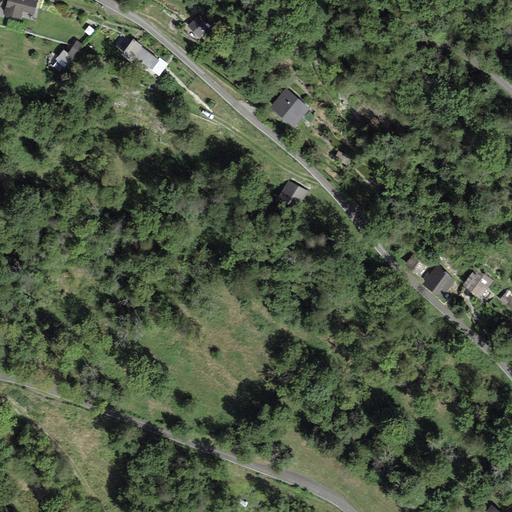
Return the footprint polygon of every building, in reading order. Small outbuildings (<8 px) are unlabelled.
[(7,0),(3,16),(21,21),(23,11),(33,14),(37,1),(32,0),(7,0)] [(196,17),(187,27),(199,38),(208,28),(196,17)] [(143,47),(133,39),(121,55),(132,63),(136,58),(152,70),(158,61),(158,60),(142,48),(143,47)] [(82,45),(77,41),(68,52),(73,56),(82,45)] [(159,58),(158,60),(158,61),(152,70),(151,70),(159,76),(168,64),(159,58)] [(286,89),(270,107),(294,128),(310,110),(286,89)] [(296,210),(308,192),(289,180),(278,198),(296,210)] [(415,252),(404,264),(419,277),(429,265),(415,252)] [(438,266),(423,284),(440,299),(455,281),(438,266)] [(476,268),(462,285),(479,299),(493,282),(476,268)]
